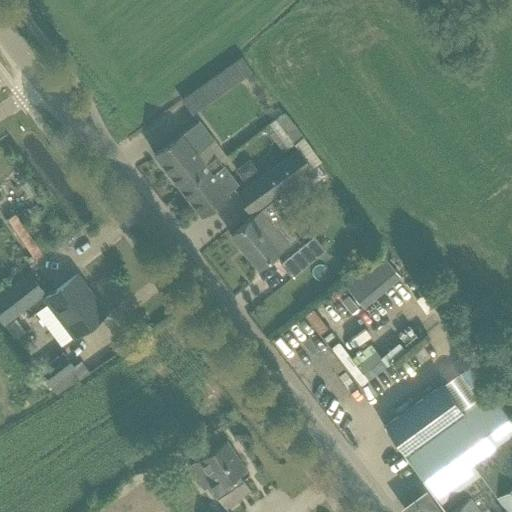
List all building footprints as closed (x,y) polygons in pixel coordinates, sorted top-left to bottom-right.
[(178,101),(189,114),(248,68),(238,53),(178,101)] [(265,126),(283,151),(302,136),(283,112),(265,126)] [(153,154),(181,190),(207,170),(210,175),(222,166),(214,156),(203,165),(194,153),(211,139),(196,120),(169,142),(153,154)] [(236,194),(249,212),(309,167),(296,148),(236,194)] [(0,188),(2,187),(9,198),(26,187),(4,154),(0,156),(0,188)] [(207,170),(181,190),(201,216),(217,204),(227,195),(225,193),(236,184),(222,166),(210,175),(207,170)] [(230,236),(257,268),(288,243),(261,210),(230,236)] [(279,264),(291,277),(323,250),(312,236),(279,264)] [(387,255),(347,283),(363,305),(403,278),(387,255)] [(0,293),(0,320),(4,325),(44,294),(28,272),(12,284),(0,293)] [(47,298),(76,335),(105,313),(92,296),(86,289),(76,275),(47,298)] [(356,368),(368,382),(388,363),(376,350),(356,368)] [(39,371),(55,393),(87,372),(81,362),(73,368),(62,353),(39,371)] [(511,511),(511,415),(492,388),(460,411),(441,384),(384,426),(383,426),(382,426),(429,491),(444,511),(511,511)] [(187,467),(203,490),(209,486),(224,508),(250,490),(239,474),(245,469),(226,440),(187,467)] [(444,511),(429,491),(401,511),(444,511)]
